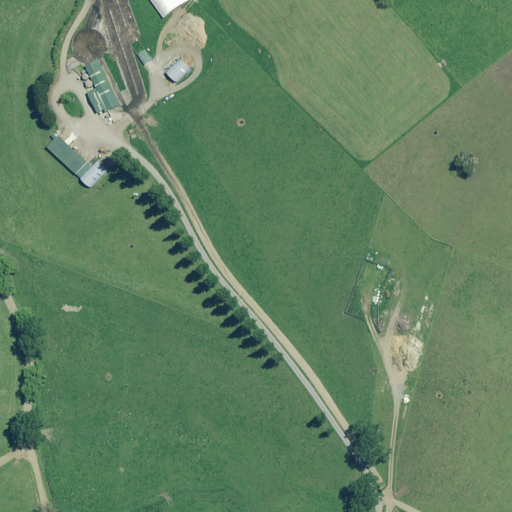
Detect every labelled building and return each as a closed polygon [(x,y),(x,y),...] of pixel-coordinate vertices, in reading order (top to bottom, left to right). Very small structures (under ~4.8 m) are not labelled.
[(188,0),(151,0),(164,17),(188,0)] [(153,59),(146,49),(138,54),(145,64),(153,59)] [(191,69),(182,59),(167,72),(176,82),(191,69)] [(120,105),(98,60),(85,66),(96,88),(88,92),(98,113),(105,110),(106,112),(120,105)] [(146,112),(141,116),(144,121),(149,117),(146,112)] [(92,166),(56,133),(52,137),(55,140),(48,147),(91,187),(107,170),(97,160),(92,166)] [(371,269),(364,268),(362,274),(369,276),(371,269)]
